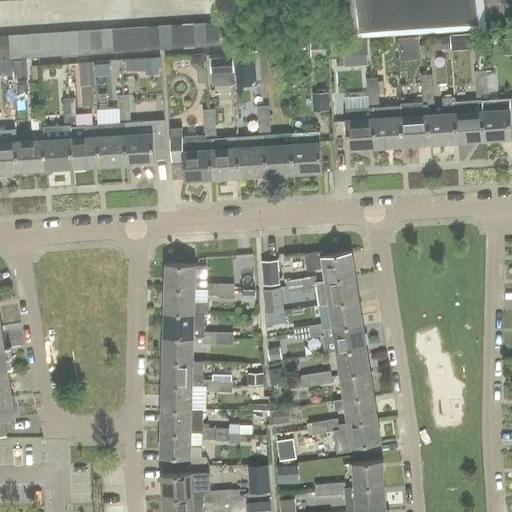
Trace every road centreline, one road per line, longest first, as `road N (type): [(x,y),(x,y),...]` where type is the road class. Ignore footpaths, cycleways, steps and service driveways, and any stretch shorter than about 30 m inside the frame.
road 1 (residential): [(495,511),(494,207)]
road 2 (residential): [(416,511),(376,214)]
road 3 (residential): [(132,426),(65,427),(49,412),(18,237)]
road 4 (residential): [(137,229),(376,214)]
road 5 (residential): [(132,426),(137,229)]
